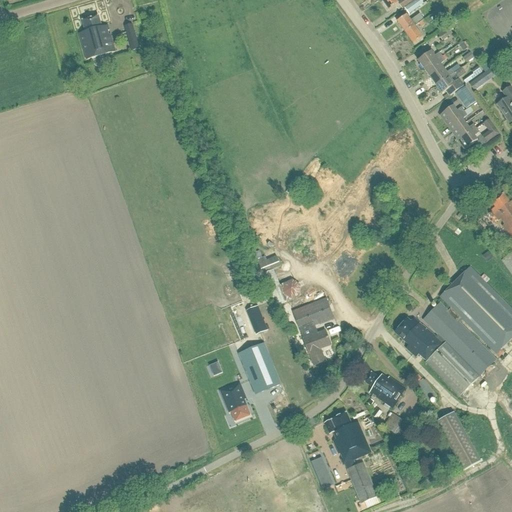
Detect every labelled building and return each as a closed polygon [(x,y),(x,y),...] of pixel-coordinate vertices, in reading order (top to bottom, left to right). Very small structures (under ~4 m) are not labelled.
[(394,0),(381,0),(389,12),(398,5),(394,0)] [(402,9),(415,0),(400,0),(397,2),(402,9)] [(409,14),(423,4),(420,0),(416,0),(405,8),(409,14)] [(397,23),(405,34),(415,28),(419,25),(424,21),(419,15),(410,22),(406,16),(397,23)] [(115,51),(111,35),(109,35),(107,31),(109,31),(108,26),(102,27),(98,16),(82,21),(85,32),(79,34),(86,59),(115,51)] [(429,17),(424,21),(419,25),(422,29),(426,24),(427,25),(432,22),(429,17)] [(125,28),(132,52),(140,50),(138,45),(133,25),(125,28)] [(423,39),(415,28),(405,34),(414,46),(423,39)] [(452,35),(449,30),(438,36),(442,42),(452,35)] [(467,50),(464,44),(459,46),(463,53),(467,50)] [(417,63),(424,71),(442,57),(440,53),(434,57),(430,53),(417,63)] [(466,64),(474,58),(470,53),(463,59),(466,64)] [(424,71),(430,79),(443,69),(440,66),(446,61),(442,57),(424,71)] [(497,61),(486,66),(490,74),(501,68),(497,61)] [(430,79),(436,87),(459,70),(456,66),(446,74),(443,69),(430,79)] [(478,67),(471,72),(475,77),(482,73),(478,67)] [(459,70),(436,87),(442,96),(449,91),(452,96),(463,87),(458,80),(466,74),(462,68),(459,70)] [(480,88),(488,82),(485,78),(477,84),(480,88)] [(476,102),(466,87),(455,95),(466,110),(476,102)] [(511,89),(511,87),(502,93),(506,99),(496,105),(509,124),(511,122),(511,89)] [(477,112),(484,108),(481,103),(474,108),(477,112)] [(440,117),(446,125),(464,112),(461,108),(457,112),(453,107),(440,117)] [(446,125),(452,134),(465,124),(462,120),(467,116),(464,112),(446,125)] [(452,134),(458,142),(476,129),(474,125),(469,129),(465,124),(452,134)] [(479,133),(476,129),(458,142),(464,151),(478,141),(474,137),(479,133)] [(497,130),(492,137),(497,140),(502,133),(497,130)] [(511,201),(510,203),(503,195),(492,203),(495,208),(491,211),(498,221),(501,220),(504,225),(502,227),(511,241),(511,201)] [(511,255),(502,262),(511,276),(511,255)] [(287,304),(283,295),(273,270),(280,267),(277,258),(259,265),(263,275),(261,276),(275,309),(287,304)] [(419,355),(426,362),(425,363),(459,397),(479,378),(496,361),(458,322),(461,319),(496,355),(511,339),(511,310),(470,268),(440,298),(451,309),(448,312),(440,304),(423,321),(437,336),(435,338),(414,319),(411,322),(407,320),(395,334),(409,346),(406,349),(416,358),(419,355)] [(303,340),(309,354),(314,367),(326,363),(320,350),(331,346),(325,331),(318,334),(315,327),(334,319),(326,299),(292,313),(300,332),(303,340)] [(271,326),(248,336),(255,349),(277,339),(271,326)] [(265,351),(242,360),(256,396),(279,386),(265,351)] [(393,409),(406,390),(389,378),(388,380),(382,376),(380,379),(371,373),(365,383),(373,389),(369,394),(393,409)] [(250,416),(244,401),(246,400),(240,385),(221,393),(229,414),(231,413),(236,423),(250,416)] [(283,412),(305,404),(300,393),(279,401),(283,412)] [(361,504),(377,497),(363,464),(356,467),(353,461),(371,453),(358,423),(352,426),(346,413),(331,421),(324,424),(329,435),(333,434),(336,440),(333,442),(343,466),(345,465),(361,504)] [(383,427),(404,441),(413,428),(392,414),(383,427)] [(451,415),(437,423),(465,472),(479,464),(451,415)] [(321,458),(311,463),(322,490),(333,485),(321,458)]
